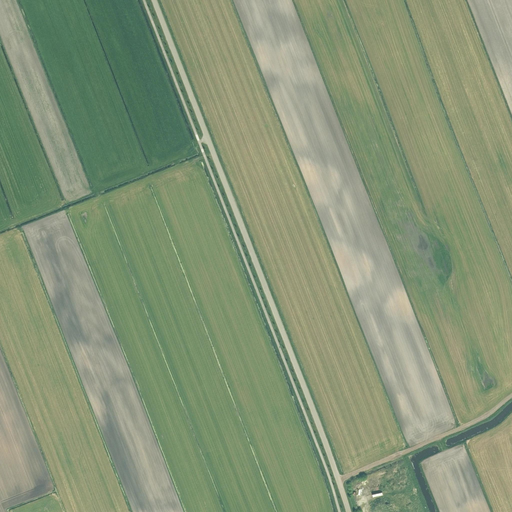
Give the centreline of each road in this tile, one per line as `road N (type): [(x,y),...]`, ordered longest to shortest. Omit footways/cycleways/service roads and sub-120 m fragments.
road 1 (tertiary): [(348,511),(153,0)]
road 2 (track): [(511,397),(479,420),(339,480)]
